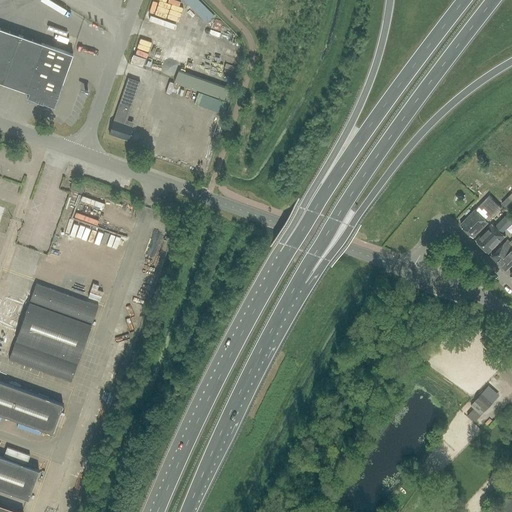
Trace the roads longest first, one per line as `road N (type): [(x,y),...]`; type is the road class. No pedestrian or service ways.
road 1 (tertiary): [(411,271),(81,153)]
road 2 (trunk): [(296,281),(497,0)]
road 3 (trunk): [(466,0),(284,256)]
road 4 (trunk): [(296,281),(422,132),(511,63)]
road 5 (trunk): [(284,256),(158,511)]
road 6 (trunk): [(391,0),(366,97),(284,256)]
road 7 (trunk): [(189,511),(234,400),(296,281)]
road 8 (unclassified): [(81,153),(136,0)]
road 9 (unclassified): [(411,271),(444,226),(511,289)]
